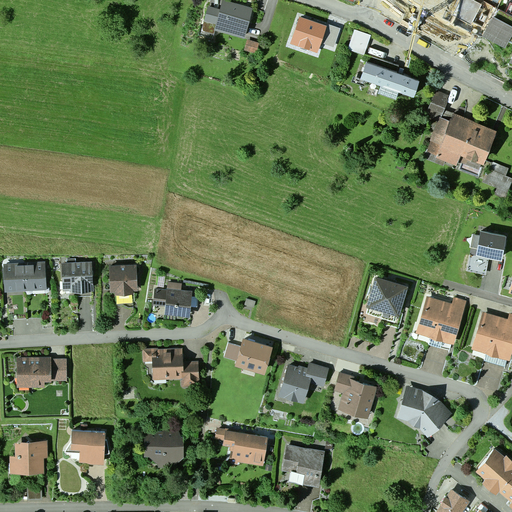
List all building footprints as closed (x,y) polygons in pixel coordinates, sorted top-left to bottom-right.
[(222,0),(220,9),(214,30),(215,30),(244,39),(253,9),(223,0),(222,0)] [(495,16),(499,9),(483,1),(482,4),(474,0),(460,0),(453,15),(471,25),(473,22),(486,29),(493,15),(495,16)] [(208,6),(201,31),(214,34),(215,30),(214,30),(220,9),(208,6)] [(511,15),(499,9),(495,16),(493,15),(486,29),(482,36),(505,48),(509,41),(511,42),(511,58),(510,62),(511,62),(511,15)] [(317,23),(300,16),(290,43),(317,53),(321,43),(327,26),(317,23)] [(334,47),(341,28),(328,24),(327,26),(321,43),(334,47)] [(355,29),(348,49),(364,55),(371,35),(355,29)] [(259,43),(247,39),(244,50),(256,53),(259,43)] [(420,81),(366,63),(360,79),(381,86),(399,92),(414,97),(420,81)] [(396,100),(399,92),(381,86),(379,93),(396,100)] [(445,109),(450,95),(436,90),(432,102),(426,116),(438,121),(439,116),(442,117),(445,109)] [(436,157),(456,165),(462,155),(484,165),(497,131),(445,109),(442,117),(439,116),(438,121),(430,140),(431,141),(427,151),(437,155),(436,157)] [(511,178),(506,176),(509,168),(492,161),(483,182),(497,188),(495,194),(506,199),(511,183),(511,178)] [(481,231),(480,236),(478,249),(476,255),(502,261),(507,237),(481,231)] [(470,247),(478,249),(480,236),(472,234),(470,247)] [(46,262),(25,263),(26,291),(47,290),(46,262)] [(67,263),(62,263),(63,291),(71,291),(71,292),(75,292),(91,291),(95,291),(93,262),(76,263),(67,263)] [(4,264),(5,292),(26,291),(25,263),(4,264)] [(137,264),(109,266),(110,293),(115,292),(116,295),(134,294),(134,291),(138,291),(137,264)] [(375,277),(366,307),(368,308),(396,316),(399,317),(401,313),(408,286),(375,277)] [(168,282),(168,290),(166,306),(165,315),(189,317),(190,307),(192,296),(192,291),(181,290),(182,283),(168,282)] [(153,305),(166,306),(168,290),(155,288),(153,305)] [(427,296),(416,333),(431,337),(451,343),(454,344),(467,300),(454,297),(452,303),(427,296)] [(246,298),(244,305),(254,307),(256,301),(246,298)] [(395,322),(396,316),(368,308),(367,313),(386,319),(395,322)] [(483,311),(472,349),(486,354),(507,360),(510,361),(511,353),(511,313),(510,313),(508,319),(483,311)] [(395,322),(386,319),(384,324),(398,328),(403,314),(401,313),(399,317),(396,316),(395,322)] [(449,350),(451,343),(431,337),(429,344),(449,350)] [(243,338),(241,346),(237,361),(235,366),(265,375),(273,347),(243,338)] [(224,357),(237,361),(241,346),(228,342),(224,357)] [(158,347),(142,348),(143,361),(152,361),(153,380),(181,378),(182,387),(200,386),(199,360),(183,361),(182,348),(158,349),(158,347)] [(505,367),(507,360),(486,354),(484,361),(505,367)] [(52,357),(17,357),(17,388),(45,388),(45,382),(52,382),(52,381),(52,358),(52,357)] [(67,358),(52,358),(52,381),(67,381),(67,358)] [(288,364),(279,397),(304,404),(310,383),(325,387),(330,368),(310,363),(308,368),(299,366),(299,367),(288,364)] [(343,393),(338,410),(368,419),(378,387),(354,380),(355,377),(340,372),(334,391),(343,393)] [(424,390),(407,385),(397,418),(408,421),(414,427),(420,429),(428,438),(440,429),(452,413),(441,401),(424,390)] [(224,440),(225,430),(226,429),(217,427),(215,439),(224,440)] [(144,430),(143,468),(183,469),(185,432),(144,430)] [(268,437),(225,430),(224,440),(223,445),(230,447),(229,450),(230,451),(228,463),(238,464),(238,462),(263,466),(268,437)] [(79,463),(104,465),(104,455),(110,454),(107,441),(105,441),(106,433),(87,432),(81,431),(72,431),(71,450),(80,450),(79,463)] [(10,457),(11,474),(44,473),(44,457),(48,457),(48,441),(21,442),(21,443),(15,444),(16,457),(10,457)] [(325,451),(286,444),(282,471),(290,472),(291,471),(305,475),(303,485),(319,487),(325,451)] [(505,457),(495,448),(476,472),(485,479),(482,483),(496,495),(499,491),(511,501),(511,502),(509,506),(511,508),(511,459),(506,455),(505,457)] [(303,486),(303,485),(305,475),(291,471),(290,472),(289,482),(303,486)] [(28,487),(28,499),(42,499),(42,487),(28,487)] [(462,511),(470,501),(451,489),(436,511),(462,511)]
